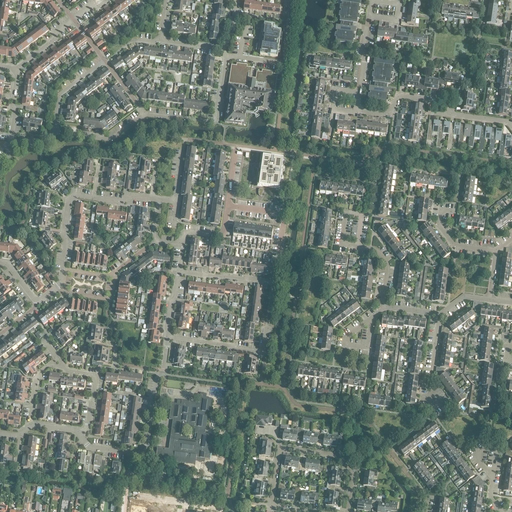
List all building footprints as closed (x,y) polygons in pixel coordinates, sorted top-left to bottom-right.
[(54,3),(51,0),(47,0),(45,4),(47,8),(54,3)] [(120,1),(117,3),(124,11),(122,13),(124,14),(127,12),(125,9),(128,7),(123,0),(120,2),(120,1)] [(350,2),(350,0),(342,0),(340,22),(341,22),(340,27),(338,26),(336,42),(343,43),(344,41),(345,42),(345,44),(353,45),(355,28),(353,28),(353,23),(357,24),(360,1),(353,0),(352,0),(352,2),(350,2)] [(47,8),(51,13),(57,8),(54,3),(47,8)] [(116,5),(113,8),(118,14),(120,17),(124,14),(122,13),(124,11),(117,3),(116,4),(116,5)] [(61,13),(57,8),(51,13),(54,17),(61,13)] [(113,20),(114,22),(117,19),(115,16),(118,14),(113,8),(111,10),(110,9),(108,10),(114,19),(113,20)] [(107,13),(104,15),(109,21),(112,19),(113,20),(114,19),(108,10),(106,12),(107,13)] [(104,15),(99,19),(105,26),(103,27),(104,29),(105,29),(106,30),(109,28),(107,26),(111,23),(109,21),(104,15)] [(97,25),(99,28),(100,28),(102,31),(104,29),(103,27),(105,26),(99,19),(94,22),(97,25)] [(260,55),(278,57),(281,30),(274,29),(275,25),(265,23),(263,37),(265,37),(264,41),(262,41),(260,55)] [(389,30),(385,29),(384,37),(390,38),(391,30),(391,27),(392,24),(389,23),(389,28),(389,30)] [(44,25),(39,29),(44,35),(48,31),(44,25)] [(97,35),(102,31),(100,28),(99,28),(97,25),(94,27),(93,26),(91,28),(94,32),(97,35)] [(39,29),(34,32),(39,38),(44,35),(39,29)] [(34,32),(29,36),(34,42),(39,38),(34,32)] [(76,39),(79,43),(85,39),(81,35),(76,39)] [(29,46),(34,42),(29,36),(24,40),(29,46)] [(82,47),(79,43),(76,39),(75,40),(75,41),(73,43),(72,43),(76,48),(77,50),(82,47)] [(24,40),(20,43),(24,49),(29,46),(24,40)] [(71,40),(66,44),(71,51),(70,53),(71,55),(74,52),(73,50),(76,48),(72,43),(73,43),(71,40)] [(20,43),(15,47),(20,53),(24,49),(20,43)] [(66,44),(61,48),(66,54),(69,52),(70,53),(71,51),(66,44)] [(15,47),(12,49),(14,57),(20,53),(15,47)] [(55,50),(62,59),(60,60),(61,62),(65,59),(63,56),(66,54),(61,48),(58,50),(57,49),(55,50)] [(54,53),(51,55),(56,61),(59,59),(60,60),(62,59),(55,50),(53,52),(54,53)] [(503,53),(504,53),(503,59),(511,60),(511,59),(511,53),(511,54),(511,51),(504,50),(503,53)] [(132,61),(137,58),(132,51),(127,55),(132,61)] [(48,56),(46,58),(52,66),(50,67),(51,69),(52,69),(55,66),(53,64),(56,61),(51,55),(49,57),(48,56)] [(132,61),(127,55),(123,59),(125,62),(127,65),(132,61)] [(116,59),(116,60),(120,66),(121,67),(123,66),(122,65),(125,62),(123,59),(120,56),(116,59)] [(320,67),(321,58),(321,57),(317,57),(317,58),(314,57),(314,61),(311,61),(310,68),(316,69),(316,66),(320,67)] [(51,69),(50,67),(52,66),(46,58),(44,59),(45,60),(42,62),(47,69),(48,71),(51,69)] [(120,66),(116,60),(116,59),(111,63),(116,70),(119,67),(119,68),(121,67),(120,66)] [(388,89),(387,89),(387,85),(390,85),(393,62),(385,61),(385,63),(383,63),(383,61),(376,60),(373,83),(375,83),(374,88),(371,87),(369,103),(376,104),(377,102),(379,103),(378,105),(386,106),(388,89)] [(41,74),(42,76),(46,74),(43,71),(47,69),(42,62),(39,64),(38,63),(36,65),(43,73),(41,74)] [(244,125),(245,113),(240,112),(239,111),(240,101),(242,101),(258,103),(259,105),(258,109),(272,110),(277,75),(273,74),(273,72),(262,70),(262,72),(257,72),(256,78),(251,78),(252,68),(247,67),(247,65),(237,64),(236,65),(232,65),(227,99),(228,99),(225,123),(244,125)] [(35,67),(32,69),(37,76),(40,74),(41,74),(43,73),(36,65),(34,66),(35,67)] [(106,67),(101,71),(106,77),(107,78),(108,77),(107,76),(111,73),(106,67)] [(34,78),(37,76),(32,69),(26,74),(34,78)] [(107,78),(106,77),(101,71),(96,74),(98,77),(101,81),(101,80),(104,78),(105,79),(107,78)] [(445,83),(451,84),(452,73),(450,72),(449,74),(445,74),(445,78),(442,77),(441,84),(444,84),(445,83)] [(455,73),(452,73),(451,84),(458,85),(458,86),(461,86),(462,80),(459,79),(459,76),(455,75),(455,73)] [(34,82),(34,78),(26,74),(25,81),(34,82)] [(125,84),(127,85),(136,78),(133,74),(126,78),(128,81),(125,84)] [(405,85),(411,86),(413,75),(410,75),(410,77),(403,76),(401,86),(405,87),(405,85)] [(416,76),(413,75),(411,86),(418,87),(418,88),(421,89),(422,79),(421,78),(420,78),(420,77),(416,76)] [(103,83),(101,80),(101,81),(98,77),(95,79),(95,78),(93,80),(98,87),(103,83)] [(435,78),(432,78),(431,89),(438,90),(439,83),(441,84),(442,77),(439,77),(438,81),(435,80),(435,78)] [(140,83),(136,78),(127,85),(128,88),(131,85),(133,88),(140,83)] [(424,88),(431,89),(432,78),(429,78),(429,80),(422,79),(421,89),(424,89),(424,88)] [(321,79),(320,82),(316,81),(316,88),(324,89),(325,83),(325,80),(321,79)] [(91,82),(89,84),(94,91),(98,87),(93,80),(91,81),(91,82)] [(34,90),(36,91),(36,86),(33,86),(34,82),(25,81),(25,87),(34,88),(34,90)] [(133,88),(137,93),(138,92),(143,88),(140,83),(133,88)] [(85,85),(83,87),(89,94),(94,91),(89,84),(86,86),(85,85)] [(114,96),(118,92),(123,89),(121,87),(118,89),(116,86),(110,91),(114,96)] [(79,92),(80,93),(84,98),(89,94),(83,87),(81,88),(82,90),(79,92)] [(143,88),(138,92),(137,93),(141,99),(146,91),(143,88)] [(315,92),(315,94),(323,95),(325,95),(325,96),(329,96),(329,93),(325,93),(323,93),(324,89),(316,88),(315,92)] [(124,91),(123,89),(118,92),(114,96),(118,101),(124,96),(122,93),(124,91)] [(465,94),(465,100),(475,102),(476,99),(474,99),(474,95),(471,94),(471,91),(465,90),(464,94),(465,94)] [(150,92),(146,91),(141,99),(149,100),(150,92)] [(79,92),(74,95),(79,102),(84,98),(80,93),(79,92)] [(32,102),(34,102),(35,98),(31,98),(32,94),(24,93),(23,99),(32,100),(32,102)] [(74,95),(68,99),(76,104),(79,102),(74,95)] [(128,101),(124,96),(118,101),(121,105),(128,101)] [(76,108),(76,104),(68,99),(68,107),(76,108)] [(322,105),(322,101),(314,100),(313,106),(327,108),(327,105),(324,105),(322,105)] [(475,105),(475,102),(465,100),(464,107),(462,107),(462,110),(468,111),(469,108),(473,109),(473,105),(475,105)] [(128,101),(121,105),(125,110),(126,109),(128,112),(133,108),(130,106),(131,105),(128,101)] [(424,105),(418,104),(418,103),(413,102),(412,110),(423,111),(424,111),(425,108),(423,107),(424,105)] [(113,112),(108,115),(113,122),(118,118),(113,112)] [(320,113),(312,112),(311,119),(328,121),(329,118),(322,117),(323,114),(320,113)] [(75,114),(65,113),(65,115),(66,115),(66,119),(67,119),(67,121),(75,122),(76,114),(75,114)] [(108,115),(103,119),(108,125),(113,122),(108,115)] [(356,130),(362,131),(364,116),(361,116),(360,122),(357,122),(355,133),(356,133),(356,130)] [(354,118),(351,118),(349,132),(349,135),(355,136),(355,133),(357,122),(356,122),(356,124),(353,124),(354,118)] [(372,124),(369,124),(368,132),(374,133),(376,118),(373,118),(372,124)] [(26,131),(29,132),(30,120),(24,119),(24,120),(23,119),(22,124),(24,124),(23,127),(27,128),(26,131)] [(103,119),(100,121),(103,130),(108,125),(103,119)] [(438,131),(439,132),(439,127),(440,121),(434,120),(433,126),(429,125),(426,146),(431,147),(433,131),(438,131)] [(444,127),(439,127),(439,132),(438,131),(436,147),(441,148),(443,132),(449,133),(450,128),(450,122),(444,121),(444,127)] [(450,128),(449,133),(447,149),(451,149),(454,134),(459,134),(460,129),(461,123),(455,123),(454,129),(450,128)] [(464,135),(470,136),(470,131),(471,125),(465,124),(464,130),(460,129),(459,134),(457,147),(462,148),(464,135)] [(474,136),(480,137),(481,130),(482,126),(476,125),(475,131),(470,131),(470,136),(468,146),(473,147),(474,136)] [(481,130),(480,137),(478,153),(482,154),(482,150),(483,150),(485,138),(490,139),(491,134),(492,128),(486,127),(486,130),(481,130)] [(496,134),(491,134),(490,139),(489,149),(494,150),(495,139),(501,140),(502,129),(496,128),(496,134)] [(511,150),(511,141),(511,142),(511,140),(511,136),(511,135),(506,135),(505,141),(501,140),(499,156),(503,156),(505,147),(510,148),(510,150),(511,150)] [(139,167),(150,168),(151,162),(144,161),(144,158),(141,157),(140,159),(139,167)] [(259,186),(263,187),(280,189),(281,185),(281,181),(282,177),(283,172),(283,167),(284,164),(284,160),(263,157),(262,161),(262,164),(261,169),(260,174),(260,178),(259,182),(259,186)] [(117,165),(117,162),(111,161),(110,164),(109,164),(109,168),(107,167),(107,170),(116,171),(117,165)] [(57,172),(51,177),(57,184),(60,182),(63,186),(68,182),(64,177),(61,178),(57,172)] [(61,189),(57,184),(51,177),(46,181),(52,189),(53,188),(55,191),(57,189),(58,191),(61,189)] [(364,188),(358,187),(356,196),(363,197),(363,193),(365,193),(365,189),(364,189),(364,188)] [(38,200),(49,201),(50,194),(56,195),(57,192),(47,191),(46,194),(39,193),(38,200)] [(45,207),(44,210),(54,212),(55,209),(48,208),(49,201),(38,200),(37,206),(45,207)] [(137,215),(139,215),(152,217),(153,214),(147,213),(148,210),(140,209),(139,212),(137,212),(137,215)] [(54,215),(54,212),(44,210),(44,213),(36,212),(36,216),(37,216),(36,219),(35,219),(47,221),(48,214),(54,215)] [(511,217),(508,211),(503,215),(508,222),(510,221),(510,222),(511,220),(511,217)] [(503,215),(498,219),(503,226),(505,225),(508,223),(509,223),(508,222),(503,215)] [(465,228),(466,218),(460,217),(457,217),(456,223),(459,223),(459,226),(461,226),(461,227),(465,228)] [(47,228),(47,221),(35,219),(35,223),(36,223),(35,226),(41,227),(41,230),(43,231),(51,232),(51,228),(47,228)] [(503,226),(498,219),(493,223),(498,230),(500,229),(503,227),(504,227),(503,226)] [(420,229),(423,233),(430,228),(427,223),(420,229)] [(378,231),(381,235),(388,230),(385,225),(378,231)] [(423,233),(427,237),(434,232),(430,228),(423,233)] [(381,235),(385,240),(392,234),(388,230),(381,235)] [(40,239),(44,245),(52,239),(50,236),(52,235),(52,232),(51,232),(43,231),(43,233),(42,234),(43,236),(40,239)] [(437,236),(434,232),(427,237),(430,242),(437,236)] [(137,233),(136,237),(144,241),(144,234),(137,233)] [(395,239),(392,234),(385,240),(388,244),(395,239)] [(431,247),(433,246),(440,241),(437,236),(430,242),(428,243),(431,247)] [(136,237),(133,239),(138,246),(144,241),(136,237)] [(191,246),(199,247),(199,241),(201,241),(201,238),(193,237),(192,240),(191,240),(191,246)] [(56,244),(52,239),(44,245),(48,251),(52,248),(54,250),(56,248),(61,249),(62,245),(56,244)] [(135,247),(138,246),(133,239),(128,243),(135,252),(137,250),(135,247)] [(388,244),(391,248),(398,243),(395,239),(388,244)] [(444,245),(440,241),(433,246),(436,250),(444,245)] [(133,253),(135,252),(128,243),(123,246),(128,253),(131,251),(133,253)] [(401,247),(398,243),(391,248),(394,252),(401,247)] [(117,248),(118,250),(126,259),(128,258),(125,255),(128,253),(123,246),(122,244),(117,248)] [(17,246),(9,245),(8,253),(12,253),(15,256),(21,251),(17,246)] [(447,249),(444,245),(436,250),(440,255),(447,249)] [(394,252),(398,257),(405,251),(401,247),(394,252)] [(450,254),(447,249),(440,255),(443,259),(450,254)] [(124,261),(126,259),(118,250),(114,254),(119,260),(121,258),(124,261)] [(15,256),(18,261),(25,256),(21,251),(15,256)] [(408,256),(405,251),(398,257),(401,261),(408,256)] [(152,252),(146,256),(151,263),(154,260),(158,261),(159,253),(152,252)] [(74,264),(79,265),(81,254),(75,253),(75,254),(74,254),(73,263),(74,263),(74,264)] [(25,256),(18,261),(20,264),(19,265),(21,267),(28,261),(29,261),(31,260),(30,258),(27,255),(25,256)] [(148,264),(151,263),(146,256),(141,260),(146,266),(148,269),(150,268),(151,268),(148,264)] [(198,265),(196,265),(197,259),(189,258),(188,266),(197,267),(198,265)] [(141,260),(136,264),(141,270),(146,266),(141,260)] [(28,261),(21,267),(23,269),(24,268),(26,271),(32,266),(29,261),(28,261)] [(136,274),(141,270),(136,264),(131,267),(136,274)] [(36,271),(32,266),(26,271),(28,274),(27,274),(28,276),(36,271)] [(131,267),(127,271),(132,277),(136,274),(131,267)] [(33,280),(33,281),(39,276),(36,271),(28,276),(30,278),(31,278),(33,280)] [(127,271),(121,275),(129,280),(132,277),(127,271)] [(121,275),(120,282),(128,283),(129,280),(121,275)] [(33,281),(33,280),(30,282),(34,287),(40,282),(43,281),(39,276),(33,281)] [(40,282),(34,287),(37,292),(44,287),(40,282)] [(0,292),(0,293),(2,292),(4,295),(11,290),(8,287),(9,286),(8,284),(0,290),(0,292)] [(370,300),(371,295),(362,293),(361,301),(368,302),(368,300),(370,300)] [(12,300),(14,302),(21,311),(23,310),(21,307),(24,305),(17,296),(12,300)] [(66,308),(69,308),(71,300),(63,299),(58,304),(63,310),(66,308)] [(354,301),(350,304),(355,311),(360,308),(354,301)] [(14,302),(9,306),(14,312),(17,310),(19,313),(21,311),(14,302)] [(193,303),(187,302),(186,305),(181,305),(181,311),(189,312),(189,306),(192,306),(193,303)] [(58,304),(53,307),(58,314),(63,310),(58,304)] [(350,304),(348,305),(346,307),(351,314),(355,311),(350,304)] [(11,314),(14,312),(9,306),(5,309),(12,319),(14,317),(11,314)] [(487,307),(481,306),(481,309),(478,308),(477,311),(481,311),(480,315),(486,316),(487,307)] [(0,312),(0,313),(2,316),(4,319),(5,319),(7,317),(10,320),(12,319),(5,309),(3,307),(0,308),(2,311),(0,312)] [(53,317),(58,314),(53,307),(48,311),(53,317)] [(347,318),(351,314),(346,307),(341,310),(347,318)] [(469,308),(465,311),(470,319),(474,315),(469,308)] [(336,313),(337,314),(342,321),(343,322),(347,319),(346,318),(347,318),(341,310),(340,309),(336,313)] [(48,311),(43,315),(48,321),(53,317),(48,311)] [(333,328),(338,324),(333,317),(331,315),(332,314),(329,311),(328,312),(330,315),(326,318),(333,328)] [(465,311),(461,315),(466,322),(470,319),(465,311)] [(337,314),(333,317),(338,324),(342,321),(337,314)] [(43,325),(48,321),(43,315),(39,318),(43,325)] [(461,315),(456,318),(462,325),(466,322),(461,315)] [(34,318),(29,321),(34,328),(38,324),(34,318)] [(456,318),(452,321),(457,329),(462,325),(456,318)] [(29,331),(34,328),(29,321),(24,325),(29,331)] [(453,332),(457,329),(452,321),(447,325),(453,332)] [(55,335),(59,340),(68,334),(65,330),(67,328),(64,324),(58,329),(60,331),(55,335)] [(92,330),(92,334),(103,336),(103,329),(99,328),(100,325),(89,324),(88,329),(92,330)] [(24,335),(29,331),(24,325),(19,329),(21,331),(24,335)] [(18,332),(16,334),(21,341),(26,338),(24,335),(21,331),(18,333),(18,332)] [(14,337),(12,339),(17,345),(21,341),(16,334),(14,335),(14,337)] [(67,343),(69,346),(76,340),(73,336),(71,337),(68,334),(59,340),(60,342),(63,346),(67,343)] [(89,344),(95,345),(96,342),(102,343),(103,336),(92,334),(91,339),(87,338),(86,344),(89,344)] [(12,349),(17,345),(12,339),(9,341),(8,340),(6,341),(12,349)] [(5,344),(2,346),(7,352),(12,349),(6,341),(4,343),(5,344)] [(479,343),(476,343),(476,345),(479,345),(479,347),(482,347),(481,350),(490,351),(491,346),(482,345),(479,344),(479,343)] [(98,354),(98,355),(109,357),(110,350),(106,349),(106,346),(95,345),(94,350),(95,350),(95,354),(98,354)] [(37,356),(42,363),(46,359),(43,355),(45,354),(41,349),(35,354),(37,356)] [(70,363),(76,363),(78,354),(78,351),(76,351),(75,352),(73,350),(72,350),(72,349),(69,349),(68,355),(71,356),(70,363)] [(81,354),(78,354),(76,363),(83,364),(84,357),(86,358),(87,351),(84,351),(84,352),(83,352),(81,353),(81,354)] [(478,354),(474,353),(474,356),(477,356),(477,361),(489,362),(490,357),(481,355),(478,355),(478,354)] [(108,364),(109,357),(98,355),(97,360),(93,359),(92,365),(103,366),(104,363),(108,364)] [(37,356),(32,360),(37,366),(42,363),(37,356)] [(248,363),(247,367),(258,368),(259,361),(253,360),(253,356),(246,356),(245,362),(248,363)] [(183,365),(184,359),(174,358),(173,364),(178,365),(178,367),(184,368),(185,365),(183,365)] [(32,360),(27,363),(33,371),(35,370),(34,369),(37,366),(32,360)] [(31,372),(33,371),(27,363),(22,367),(27,373),(30,371),(31,372)] [(257,375),(258,368),(247,367),(247,371),(244,370),(244,373),(257,375)] [(446,373),(438,378),(442,383),(449,377),(446,373)] [(442,383),(445,387),(452,382),(449,377),(442,383)] [(445,387),(448,391),(456,386),(452,382),(445,387)] [(448,391),(452,396),(459,390),(456,386),(448,391)] [(452,396),(455,400),(462,394),(459,390),(452,396)] [(47,396),(43,395),(43,398),(41,398),(41,401),(50,403),(51,397),(53,397),(54,394),(47,393),(47,396)] [(466,399),(462,394),(455,400),(458,404),(466,399)] [(179,404),(177,404),(177,401),(172,400),(172,403),(171,403),(169,419),(202,424),(201,434),(205,434),(208,415),(210,415),(212,399),(204,398),(204,396),(198,395),(197,403),(182,401),(181,402),(179,402),(179,404)] [(74,410),(72,422),(80,423),(80,419),(79,419),(79,415),(76,415),(77,411),(74,410)] [(256,425),(265,426),(265,423),(268,424),(269,418),(257,416),(256,425)] [(157,448),(156,460),(171,462),(172,462),(195,465),(196,461),(204,462),(205,459),(210,459),(213,435),(201,434),(202,424),(173,420),(170,440),(169,449),(157,448)] [(433,422),(429,426),(435,433),(439,430),(433,422)] [(283,440),(290,441),(291,429),(287,428),(287,427),(281,426),(280,434),(283,434),(283,440)] [(429,426),(425,429),(430,436),(435,433),(429,426)] [(291,429),(291,432),(290,441),(296,442),(297,436),(300,437),(301,431),(301,429),(296,428),(295,429),(291,429)] [(425,429),(420,432),(426,440),(430,436),(425,429)] [(310,444),(311,434),(311,432),(301,431),(300,437),(304,437),(303,443),(310,444)] [(420,432),(416,436),(422,443),(426,440),(420,432)] [(315,435),(311,434),(310,444),(316,444),(317,439),(321,440),(321,434),(315,433),(315,435)] [(328,435),(321,434),(321,440),(324,440),(323,446),(330,446),(331,437),(328,437),(328,435)] [(332,435),(331,437),(330,446),(337,447),(337,445),(341,446),(342,437),(332,435)] [(416,436),(412,439),(417,446),(422,443),(416,436)] [(262,445),(262,449),(271,450),(272,443),(267,443),(267,439),(260,438),(259,445),(262,445)] [(412,439),(407,442),(413,449),(417,446),(412,439)] [(443,452),(444,451),(451,446),(448,441),(439,448),(443,452)] [(409,453),(413,449),(407,442),(403,445),(409,453)] [(404,456),(409,453),(403,445),(399,449),(404,456)] [(455,450),(451,446),(444,451),(447,456),(455,450)] [(259,452),(258,459),(264,460),(265,456),(270,457),(271,450),(262,449),(261,453),(259,452)] [(447,456),(451,460),(458,454),(455,450),(447,456)] [(83,472),(88,472),(90,457),(85,457),(86,454),(78,453),(77,464),(84,465),(83,472)] [(461,459),(458,454),(451,460),(454,464),(461,459)] [(95,458),(90,457),(88,472),(93,473),(94,466),(101,467),(101,466),(102,460),(103,457),(95,456),(95,458)] [(288,467),(292,467),(293,458),(286,457),(285,463),(282,462),(281,468),(287,469),(288,467)] [(10,459),(0,458),(0,459),(0,466),(6,468),(6,465),(7,465),(8,461),(9,461),(10,459)] [(264,460),(258,459),(257,458),(256,464),(258,465),(257,469),(259,469),(268,470),(269,464),(264,463),(264,460)] [(299,459),(293,458),(292,467),(295,468),(295,470),(301,471),(302,465),(299,464),(299,459)] [(464,463),(461,459),(454,464),(457,469),(464,463)] [(302,465),(301,471),(312,472),(312,470),(313,461),(306,460),(306,465),(302,465)] [(30,465),(30,462),(22,461),(21,467),(24,467),(23,470),(32,471),(33,465),(30,465)] [(320,462),(313,461),(312,470),(316,471),(315,473),(322,473),(323,468),(319,467),(320,462)] [(116,475),(119,476),(119,472),(121,472),(122,463),(113,462),(112,469),(111,468),(110,473),(116,474),(116,475)] [(413,468),(417,473),(424,467),(420,462),(413,468)] [(460,473),(468,467),(464,463),(457,469),(460,473)] [(331,479),(341,480),(342,473),(336,472),(337,467),(331,466),(330,478),(331,479)] [(417,473),(420,477),(427,471),(424,467),(417,473)] [(460,473),(464,477),(471,472),(468,467),(460,473)] [(254,475),(254,479),(262,480),(262,476),(267,477),(268,470),(259,469),(258,473),(257,473),(254,475)] [(365,472),(364,479),(374,480),(374,476),(377,477),(378,470),(371,469),(370,473),(365,472)] [(420,477),(423,481),(431,475),(427,471),(420,477)] [(474,476),(471,472),(464,477),(467,482),(474,476)] [(423,481),(426,485),(434,480),(431,475),(423,481)] [(257,486),(256,490),(265,491),(266,484),(261,483),(262,480),(254,479),(253,479),(252,484),(253,485),(255,486),(257,486)] [(340,486),(341,480),(331,479),(331,483),(329,482),(327,483),(327,488),(327,489),(328,489),(334,489),(334,486),(340,486)] [(373,484),(374,480),(364,479),(363,486),(369,486),(368,490),(375,491),(376,484),(373,484)] [(485,485),(484,482),(479,486),(477,484),(475,481),(474,479),(470,482),(474,487),(475,488),(474,493),(483,494),(484,486),(485,485)] [(437,484),(434,480),(426,485),(430,490),(437,484)] [(280,500),(287,500),(289,491),(289,490),(285,489),(283,486),(279,486),(278,494),(281,494),(280,500)] [(298,497),(299,491),(299,489),(295,488),(292,490),(292,492),(289,491),(287,500),(294,501),(294,496),(298,497)] [(64,489),(63,494),(64,494),(64,499),(70,500),(71,495),(72,496),(73,490),(67,489),(64,489)] [(334,493),(334,489),(328,489),(327,495),(329,495),(329,499),(338,500),(339,493),(334,493)] [(265,497),(265,491),(256,490),(256,493),(254,493),(253,500),(259,500),(259,497),(265,497)] [(301,502),(308,503),(309,494),(309,492),(299,491),(298,497),(301,497),(301,502)] [(312,494),(309,494),(308,503),(314,504),(315,499),(318,499),(319,493),(313,493),(312,494)] [(357,510),(364,511),(365,502),(361,501),(362,499),(355,498),(354,504),(358,505),(357,510)] [(377,511),(384,511),(385,504),(382,504),(382,502),(382,499),(376,498),(376,501),(375,507),(378,507),(377,511)] [(337,507),(338,500),(329,499),(328,503),(326,503),(325,509),(331,510),(332,506),(337,507)] [(371,506),(375,507),(376,501),(369,500),(365,500),(365,502),(364,511),(371,511),(371,506)] [(389,505),(385,504),(384,511),(391,511),(392,511),(397,511),(398,503),(389,502),(389,505)]
